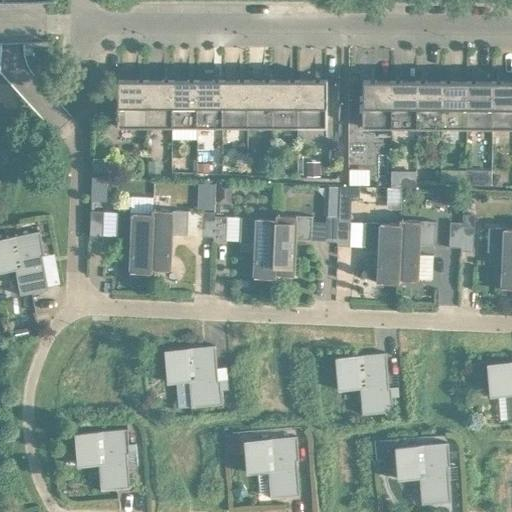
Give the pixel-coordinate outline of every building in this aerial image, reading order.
[(118,127),(147,127),(147,80),(143,80),(143,83),(139,83),(139,80),(118,80),(118,127)] [(147,127),(172,127),(172,80),(168,80),(168,83),(164,83),(164,80),(147,80),(147,127)] [(172,127),(197,127),(197,80),(193,80),(194,83),(189,83),(189,80),(172,80),(172,127)] [(197,127),(222,127),(222,80),(219,80),(219,83),(215,83),(215,80),(197,80),(197,127)] [(222,127),(247,127),(248,80),(244,80),(244,83),(240,83),(240,80),(222,80),(222,127)] [(247,127),(273,127),(273,80),(269,80),(269,83),(265,83),(265,80),(248,80),(247,127)] [(273,127),(298,127),(298,80),(294,80),(294,83),(290,83),(290,80),(273,80),(273,127)] [(298,80),(298,127),(327,127),(327,80),(320,80),(320,83),(315,83),(315,80),(298,80)] [(363,128),(391,128),(392,80),(375,80),(375,84),(370,84),(370,80),(363,80),(363,128)] [(391,128),(417,128),(417,81),(400,80),(400,84),(396,84),(396,80),(392,80),(391,128)] [(417,128),(442,128),(442,81),(425,81),(425,84),(421,84),(421,81),(417,81),(417,128)] [(442,128),(467,129),(467,81),(450,81),(450,84),(446,84),(446,81),(442,81),(442,128)] [(467,129),(492,129),(493,81),(475,81),(475,85),(471,85),(471,81),(467,81),(467,129)] [(492,129),(511,128),(511,81),(500,81),(500,85),(496,85),(496,81),(493,81),(492,129)] [(94,159),(93,173),(106,173),(106,159),(94,159)] [(148,160),(148,176),(160,176),(160,160),(148,160)] [(284,161),(273,161),(273,174),(284,174),(284,161)] [(198,163),(198,172),(209,172),(209,163),(198,163)] [(307,165),(307,175),(320,176),(320,165),(307,165)] [(466,168),(466,184),(490,185),(491,169),(466,168)] [(93,176),(92,201),(106,201),(107,177),(93,176)] [(495,176),(492,180),(495,185),(500,186),(504,181),(501,176),(495,176)] [(218,182),(217,201),(225,202),(229,198),(230,183),(218,182)] [(283,185),(283,196),(288,196),(293,192),(293,186),(283,185)] [(325,204),(325,215),(337,216),(338,205),(325,204)] [(339,217),(339,221),(351,222),(351,209),(339,209),(339,217)] [(152,210),(152,213),(153,214),(150,269),(151,269),(170,270),(172,235),(188,235),(189,211),(152,210)] [(90,236),(103,237),(104,211),(91,211),(90,236)] [(153,214),(152,213),(117,212),(116,236),(132,237),(130,272),(151,273),(151,269),(150,269),(153,214)] [(202,237),(213,237),(214,237),(215,216),(215,212),(203,212),(202,237)] [(461,248),(461,252),(473,252),(475,215),(463,214),(462,227),(461,248)] [(276,215),(276,219),(274,275),(275,275),(294,275),(296,240),(311,241),(312,216),(276,215)] [(214,237),(213,237),(213,241),(226,242),(227,217),(215,216),(214,237)] [(276,219),(241,217),(240,242),(256,242),(254,278),(275,279),(275,275),(274,275),(276,219)] [(325,242),(337,243),(338,221),(339,221),(339,217),(326,217),(325,242)] [(400,220),(400,224),(398,280),(399,280),(418,281),(419,245),(435,246),(436,222),(400,220)] [(337,243),(337,247),(350,247),(351,222),(339,221),(338,221),(337,243)] [(400,224),(365,222),(364,247),(379,248),(378,283),(399,284),(399,280),(398,280),(400,224)] [(449,247),(461,248),(462,227),(450,226),(449,247)] [(511,228),(488,228),(487,252),(503,253),(502,288),(511,288),(511,228)] [(0,272),(16,270),(20,295),(49,290),(43,256),(45,256),(40,231),(0,238),(0,272)] [(27,327),(14,330),(16,339),(29,336),(27,327)] [(228,389),(227,379),(218,380),(215,345),(168,349),(171,383),(189,381),(191,407),(223,405),(221,390),(228,389)] [(399,396),(398,387),(389,387),(386,353),(338,357),(341,390),(360,389),(362,415),(393,412),(392,397),(399,396)] [(511,395),(511,400),(511,361),(490,363),(493,397),(511,395)] [(99,465),(101,491),(130,488),(128,454),(137,453),(136,443),(129,444),(128,429),(78,433),(81,466),(99,465)] [(239,435),(225,435),(226,452),(239,451),(239,435)] [(299,461),(297,436),(247,440),(250,473),(269,472),(271,498),(300,496),(297,461),(299,461)] [(450,467),(448,442),(398,446),(401,480),(419,478),(422,504),(451,502),(448,468),(450,467)]
